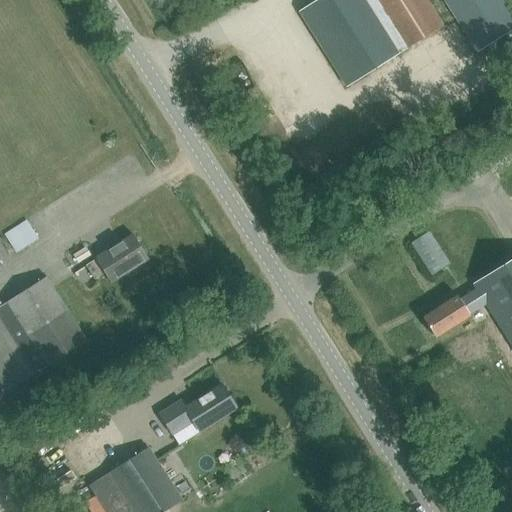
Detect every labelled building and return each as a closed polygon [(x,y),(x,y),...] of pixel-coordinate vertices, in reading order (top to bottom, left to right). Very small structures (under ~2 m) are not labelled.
[(441,26),(425,0),(317,0),(299,12),(346,86),(441,26)] [(511,0),(442,0),(476,53),(511,29),(511,0)] [(14,252),(38,239),(26,218),(3,231),(14,252)] [(432,276),(449,265),(428,232),(411,243),(432,276)] [(110,283),(147,259),(133,235),(95,259),(95,260),(85,266),(94,280),(103,273),(110,283)] [(476,289),(459,299),(469,315),(486,305),(511,346),(511,260),(473,285),(476,289)] [(26,335),(66,311),(45,278),(6,303),(26,335)] [(469,315),(459,299),(457,296),(422,318),(434,338),(469,316),(469,315)] [(0,396),(86,342),(66,311),(26,335),(6,303),(0,306),(0,396)] [(133,375),(142,370),(138,364),(130,370),(133,375)] [(199,433),(237,409),(222,385),(173,416),(169,409),(158,416),(172,436),(192,423),(199,433)] [(109,474),(133,511),(165,511),(182,502),(149,449),(109,474)] [(133,511),(109,474),(109,473),(88,487),(104,511),(133,511)]
